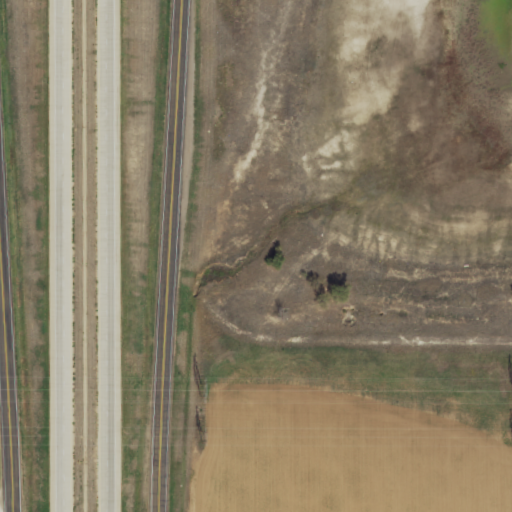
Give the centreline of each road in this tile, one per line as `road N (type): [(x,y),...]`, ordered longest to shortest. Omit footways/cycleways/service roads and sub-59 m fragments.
road 1 (tertiary): [(174,511),(202,0)]
road 2 (tertiary): [(2,0),(18,511)]
road 3 (motorway): [(76,0),(67,511)]
road 4 (motorway): [(124,511),(123,0)]
